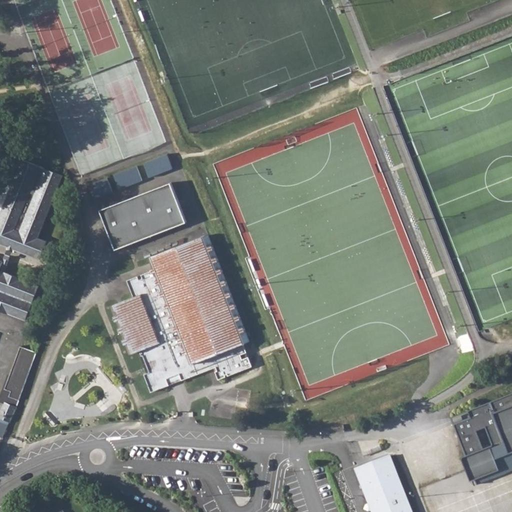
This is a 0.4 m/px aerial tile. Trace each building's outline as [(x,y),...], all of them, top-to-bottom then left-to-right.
[(417,221),(377,119),(374,119),(382,138),(380,139),(444,307),(447,306),(455,324),(458,324),(417,221)] [(166,154),(143,163),(148,177),(152,176),(171,169),(166,154)] [(39,234),(57,190),(63,175),(46,169),(44,168),(43,170),(39,169),(40,167),(22,159),(0,216),(0,222),(29,234),(38,237),(39,234)] [(136,166),(113,174),(119,189),(121,188),(138,181),(142,180),(136,166)] [(107,177),(90,184),(95,198),(109,193),(112,191),(107,177)] [(170,182),(99,209),(115,249),(185,222),(177,201),(170,182)] [(139,279),(137,276),(127,280),(134,297),(111,306),(129,353),(139,349),(141,355),(143,355),(149,371),(144,374),(151,391),(175,382),(215,367),(217,371),(215,372),(218,379),(225,376),(224,375),(227,374),(228,375),(251,366),(248,357),(242,359),(240,354),(246,352),(243,343),(248,341),(207,235),(148,258),(153,270),(141,274),(142,278),(139,279)] [(38,237),(31,255),(40,258),(47,241),(38,237)] [(0,309),(25,319),(39,285),(4,272),(1,280),(0,280),(0,268),(3,262),(0,260),(0,309)] [(20,345),(4,388),(11,391),(9,396),(19,400),(34,359),(36,352),(20,345)] [(0,410),(0,416),(10,421),(16,406),(4,401),(0,410)] [(511,402),(455,422),(479,482),(511,470),(511,402)] [(355,469),(371,511),(412,511),(390,455),(355,469)]
